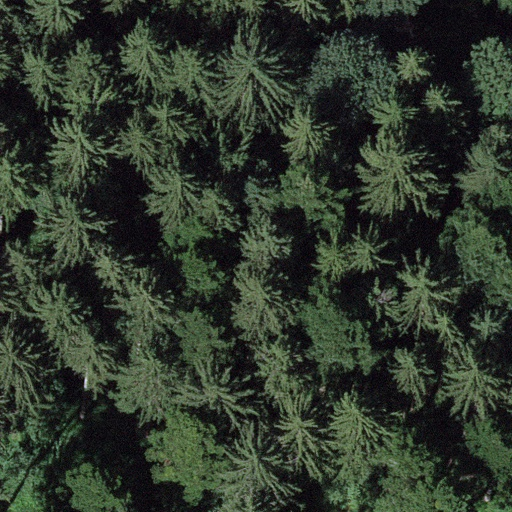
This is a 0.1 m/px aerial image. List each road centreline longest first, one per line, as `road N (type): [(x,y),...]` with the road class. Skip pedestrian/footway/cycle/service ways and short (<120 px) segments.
road 1 (track): [(264,0),(288,31),(478,156)]
road 2 (track): [(511,177),(478,156),(438,109),(391,0)]
